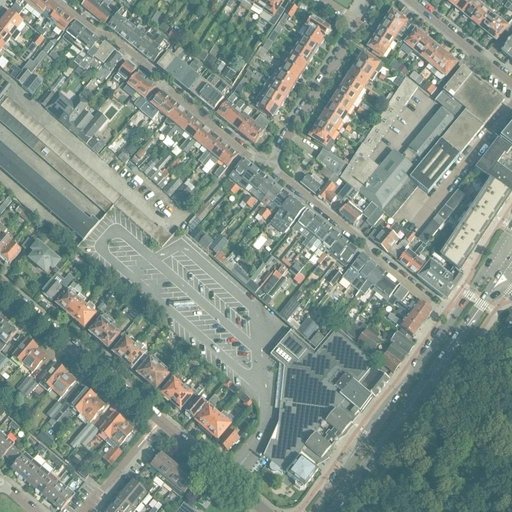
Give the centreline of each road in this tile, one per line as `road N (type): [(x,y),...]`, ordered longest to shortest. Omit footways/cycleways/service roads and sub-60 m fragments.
road 1 (residential): [(0,285),(265,511)]
road 2 (secondary): [(330,511),(505,271)]
road 3 (residential): [(266,165),(56,0)]
road 4 (secondary): [(452,319),(313,511)]
road 5 (residential): [(443,313),(266,165)]
road 6 (residential): [(266,165),(358,24)]
road 7 (residential): [(413,230),(511,107)]
road 8 (residential): [(511,83),(404,0)]
